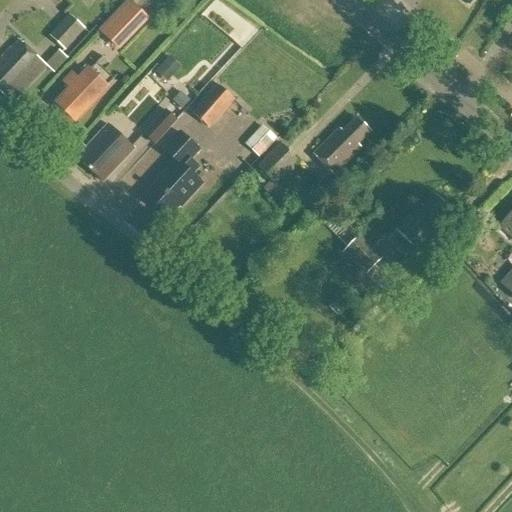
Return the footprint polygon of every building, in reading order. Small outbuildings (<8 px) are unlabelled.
[(150,22),(129,2),(98,33),(119,54),(150,22)] [(85,32),(69,17),(50,38),(66,53),(85,32)] [(0,95),(11,105),(45,67),(16,40),(0,57),(0,95)] [(58,49),(45,65),(55,74),(69,58),(58,49)] [(167,84),(170,81),(181,69),(170,59),(159,70),(155,74),(167,84)] [(88,75),(79,84),(74,79),(65,87),(71,93),(58,106),(74,122),(104,91),(88,75)] [(207,130),(231,104),(232,103),(218,90),(193,117),(207,130)] [(178,92),(172,103),(184,110),(190,99),(178,92)] [(177,121),(165,110),(142,134),(154,145),(177,121)] [(359,146),(371,134),(357,120),(342,134),(339,131),(314,157),(334,177),(362,149),(359,146)] [(103,185),(135,153),(109,127),(86,150),(82,146),(73,155),(103,185)] [(259,157),(274,140),(264,131),(248,148),(259,157)] [(181,211),(204,186),(194,177),(200,170),(192,163),(201,153),(180,133),(163,152),(173,162),(153,184),(154,186),(143,198),(169,222),(180,210),(181,211)] [(276,186),(298,163),(281,146),(259,169),(276,186)] [(433,227),(448,212),(435,199),(423,210),(420,208),(387,242),(405,260),(435,230),(433,227)] [(511,214),(500,227),(511,237),(511,214)] [(360,237),(348,249),(342,255),(365,278),(383,260),(360,237)] [(511,269),(500,284),(511,295),(511,269)] [(380,314),(368,302),(345,325),(357,337),(380,314)]
